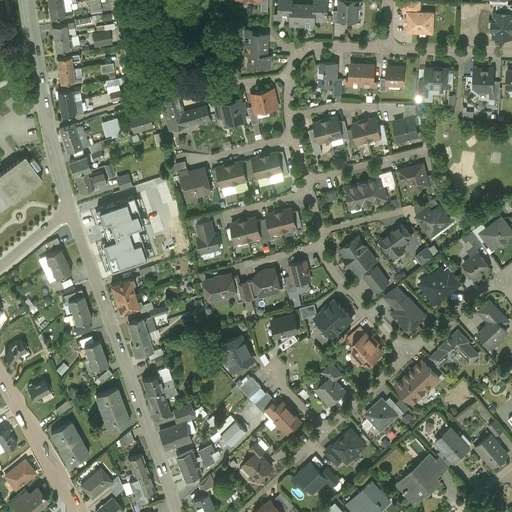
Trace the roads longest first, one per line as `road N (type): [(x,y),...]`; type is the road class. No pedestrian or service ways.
road 1 (residential): [(177,511),(70,207)]
road 2 (residential): [(0,372),(78,511)]
road 3 (residential): [(290,76),(137,99)]
road 4 (residential): [(408,353),(319,246)]
road 5 (residential): [(48,128),(27,0)]
road 6 (residential): [(385,48),(511,53)]
road 7 (residential): [(304,179),(424,148)]
road 8 (residential): [(234,511),(323,430)]
